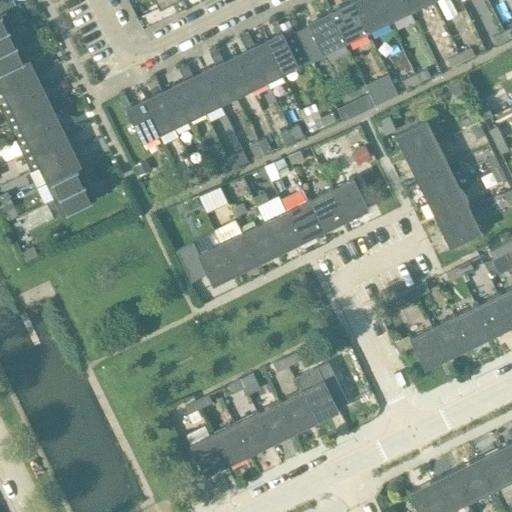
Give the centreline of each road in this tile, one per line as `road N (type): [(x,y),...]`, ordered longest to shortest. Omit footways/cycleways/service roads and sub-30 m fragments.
road 1 (residential): [(410,433),(336,281),(419,240)]
road 2 (residential): [(99,0),(130,60),(258,0)]
